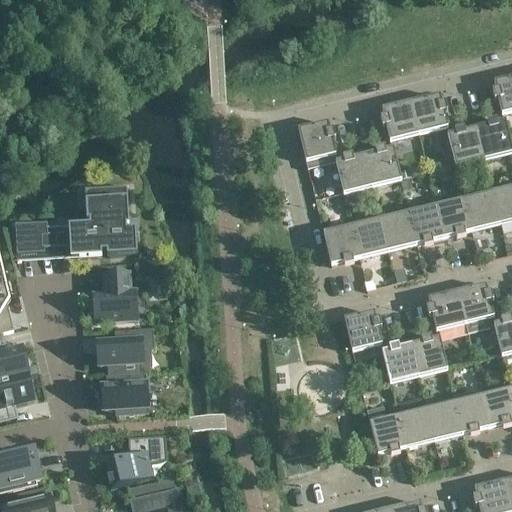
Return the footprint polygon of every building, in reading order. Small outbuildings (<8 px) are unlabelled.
[(511,115),(511,81),(494,86),(496,93),(492,94),(494,103),(498,102),(502,118),(511,115)] [(448,131),(444,115),(447,114),(445,105),(442,106),(440,99),(411,106),(419,138),(448,131)] [(419,138),(411,106),(382,113),(384,120),(380,121),(382,130),(386,129),(390,145),(419,138)] [(511,156),(511,152),(505,124),(503,125),(499,126),(497,126),(497,124),(496,123),(487,125),(487,126),(488,126),(488,129),(476,131),(484,164),(511,156)] [(337,165),(332,142),(335,142),(333,133),(330,134),(328,126),(298,133),(308,173),(336,166),(337,165)] [(484,164),(476,131),(465,134),(464,132),(464,131),(455,133),(455,134),(456,136),(454,137),(450,138),(448,138),(455,171),(484,164)] [(401,184),(393,152),(391,152),(391,153),(387,154),(387,153),(385,154),(384,151),(385,151),(384,150),(375,152),(376,153),(376,156),(364,159),(372,191),(401,184)] [(372,191),(364,159),(353,162),(352,159),(352,158),(343,160),(343,161),(344,164),(342,164),(338,165),(337,165),(336,166),(343,198),(372,191)] [(511,225),(511,191),(492,196),(500,228),(511,225)] [(500,228),(492,196),(464,203),(472,235),(500,228)] [(129,228),(128,203),(111,204),(111,202),(101,202),(102,205),(88,205),(89,228),(69,229),(69,235),(55,236),(56,251),(70,250),(70,262),(101,260),(101,255),(106,255),(107,260),(137,258),(136,232),(126,232),(126,228),(129,228)] [(472,235),(464,203),(436,210),(444,242),(472,235)] [(444,242),(436,210),(408,216),(416,249),(444,242)] [(416,249),(408,216),(380,223),(388,256),(416,249)] [(388,256),(380,223),(352,230),(360,262),(388,256)] [(48,239),(47,226),(15,228),(17,257),(45,255),(44,250),(42,250),(41,239),(48,239)] [(360,262),(352,230),(323,237),(331,269),(360,262)] [(0,320),(10,304),(0,263),(0,320)] [(156,281),(176,280),(176,267),(155,269),(156,281)] [(128,275),(104,277),(103,277),(104,290),(107,289),(107,297),(92,298),(92,300),(94,326),(94,327),(138,324),(138,323),(137,294),(137,293),(130,294),(129,275),(128,275)] [(494,321),(490,305),(493,304),(491,295),(488,296),(486,288),(457,295),(465,328),(494,321)] [(465,328),(457,295),(428,303),(430,310),(426,311),(429,320),(432,319),(436,335),(465,328)] [(382,348),(378,332),(381,331),(379,322),(376,323),(374,316),(344,323),(352,355),(382,348)] [(511,357),(511,323),(511,324),(510,321),(510,320),(501,323),(501,324),(502,326),(500,327),(496,328),(496,327),(494,328),(502,360),(511,357)] [(153,333),(114,335),(115,346),(107,346),(107,348),(97,349),(99,371),(107,370),(108,380),(141,378),(141,368),(143,368),(142,354),(154,353),(153,333)] [(0,384),(28,378),(22,352),(7,355),(2,337),(0,337),(0,384)] [(447,374),(439,341),(437,342),(433,343),(431,343),(431,341),(431,340),(421,342),(422,343),(422,346),(411,348),(418,381),(447,374)] [(418,381),(411,348),(399,351),(398,349),(398,348),(389,350),(389,351),(390,353),(388,354),(384,355),(382,355),(390,388),(418,381)] [(28,379),(28,378),(0,384),(0,425),(10,423),(7,411),(33,404),(27,379),(28,379)] [(116,414),(116,420),(148,418),(146,388),(145,378),(141,378),(108,380),(106,380),(106,390),(102,390),(104,414),(116,414)] [(511,426),(511,399),(510,392),(482,399),(490,432),(511,426)] [(490,432),(482,399),(454,406),(462,438),(490,432)] [(462,438),(454,406),(426,413),(434,445),(462,438)] [(434,445),(426,413),(398,420),(406,452),(434,445)] [(406,452),(398,420),(370,427),(377,459),(406,452)] [(129,461),(103,467),(110,493),(154,482),(150,468),(165,465),(165,440),(128,443),(129,461)] [(35,457),(0,465),(0,498),(37,489),(36,484),(41,482),(35,457)] [(509,511),(503,485),(474,492),(476,500),(473,501),(475,509),(478,508),(479,511),(509,511)] [(186,491),(189,505),(201,502),(197,488),(186,491)] [(52,511),(50,501),(46,502),(43,492),(0,502),(0,511),(52,511)] [(182,511),(178,493),(130,504),(132,511),(182,511)]
